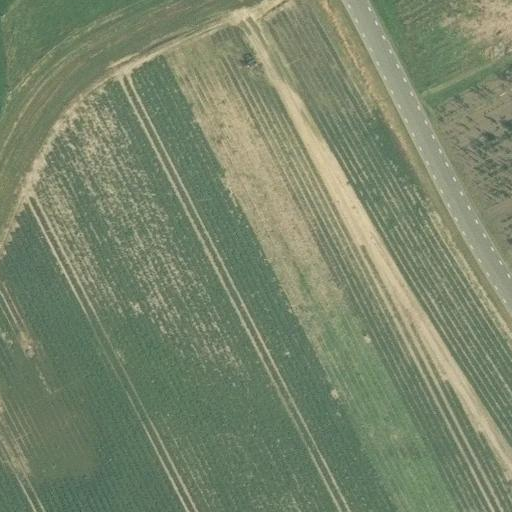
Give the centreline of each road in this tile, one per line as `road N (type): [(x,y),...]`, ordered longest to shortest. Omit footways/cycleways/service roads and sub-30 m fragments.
road 1 (unclassified): [(511,290),(478,240),(355,0)]
road 2 (track): [(159,0),(69,43),(34,74),(0,129)]
